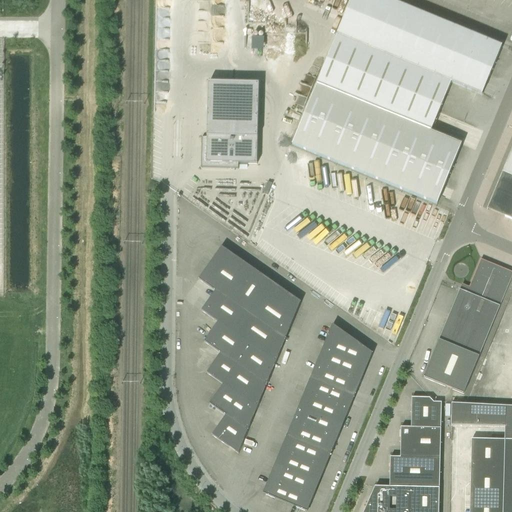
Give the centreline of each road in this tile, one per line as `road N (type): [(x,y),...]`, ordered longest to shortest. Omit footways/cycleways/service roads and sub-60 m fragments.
road 1 (unclassified): [(0,488),(24,458),(51,393),(58,0)]
road 2 (unclassified): [(168,169),(163,391),(178,447),(231,511)]
road 3 (unclassified): [(340,511),(458,230)]
road 4 (unknown): [(235,511),(318,311)]
road 5 (unclassified): [(458,230),(511,98)]
